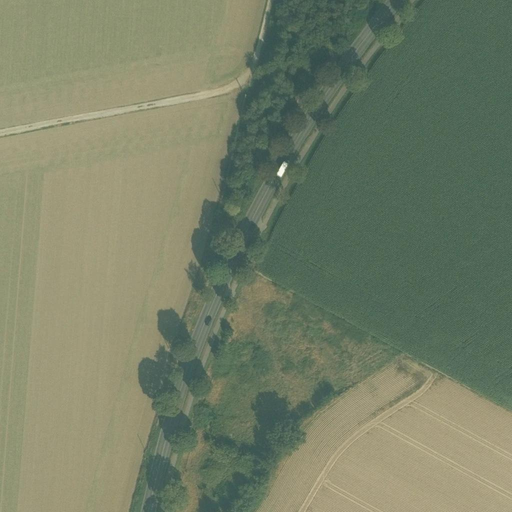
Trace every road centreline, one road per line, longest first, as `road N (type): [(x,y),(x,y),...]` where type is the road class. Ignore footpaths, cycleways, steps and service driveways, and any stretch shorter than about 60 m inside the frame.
road 1 (primary): [(396,0),(311,115),(249,225),(191,362),(148,511)]
road 2 (track): [(270,0),(250,82),(0,132)]
